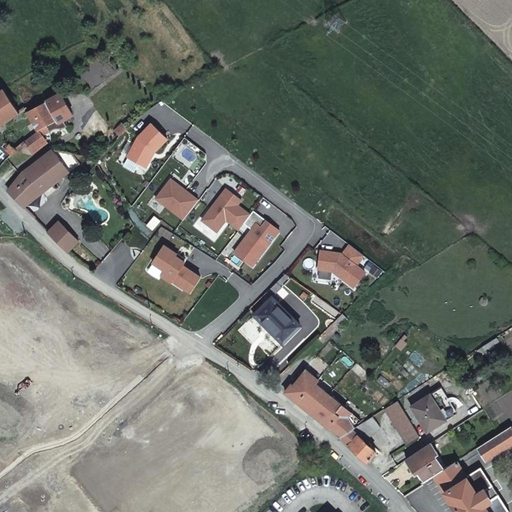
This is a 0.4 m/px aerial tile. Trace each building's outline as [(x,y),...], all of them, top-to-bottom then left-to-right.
[(18,112),(4,88),(0,90),(0,123),(3,122),(18,112)] [(37,130),(45,143),(53,140),(45,125),(55,119),(59,127),(70,120),(68,116),(72,114),(59,92),(27,111),(37,130)] [(154,152),(167,139),(151,123),(138,137),(127,157),(146,167),(151,158),(150,155),(152,151),(154,152)] [(121,136),(129,129),(125,124),(117,131),(121,136)] [(28,140),(24,144),(32,154),(45,143),(37,130),(28,140)] [(4,146),(11,155),(17,150),(10,142),(4,146)] [(8,190),(22,205),(32,198),(80,162),(73,152),(51,149),(22,171),(8,190)] [(172,178),(170,180),(183,190),(185,188),(172,178)] [(170,180),(157,198),(184,219),(199,200),(185,188),(183,190),(170,180)] [(227,219),(239,229),(244,223),(251,215),(238,204),(242,200),(227,188),(203,220),(217,231),(227,219)] [(264,251),(280,231),(254,210),(251,215),(244,223),(252,229),(235,252),(247,262),(257,250),(262,250),(264,251)] [(47,232),(67,251),(78,240),(56,219),(47,232)] [(177,253),(165,244),(153,262),(165,270),(161,275),(171,282),(172,280),(190,292),(200,276),(183,264),(185,261),(176,255),(177,253)] [(364,256),(350,246),(343,256),(341,254),(339,256),(334,256),(334,253),(321,251),(318,270),(334,272),(354,288),(365,273),(356,266),(364,256)] [(257,250),(247,262),(252,266),(264,251),(262,250),(257,250)] [(271,299),(250,320),(278,347),(300,325),(271,299)] [(287,392),(328,427),(329,426),(341,436),(361,423),(353,413),(318,384),(320,382),(308,372),(295,387),(293,385),(287,392)] [(444,416),(426,392),(408,405),(426,430),(444,416)] [(398,399),(385,408),(408,442),(422,433),(398,399)] [(381,427),(373,415),(361,423),(341,436),(340,437),(366,461),(375,451),(362,439),(381,427)] [(511,430),(509,426),(477,447),(486,461),(511,443),(511,430)] [(441,456),(431,441),(406,458),(416,472),(419,471),(425,480),(445,468),(438,458),(441,456)] [(445,468),(447,466),(441,456),(438,458),(445,468)] [(466,476),(456,460),(447,466),(445,468),(425,480),(422,482),(422,483),(423,484),(404,496),(411,507),(433,491),(428,485),(437,479),(458,511),(510,511),(481,466),(466,476)] [(419,471),(416,472),(422,482),(425,480),(419,471)]
